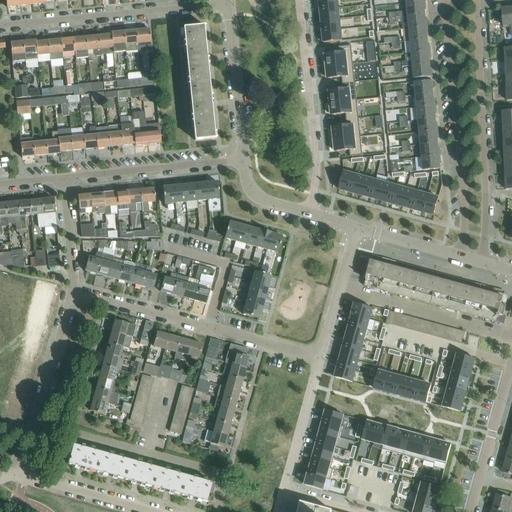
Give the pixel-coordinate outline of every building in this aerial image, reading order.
[(337,0),(319,0),(320,10),(338,8),(337,0)] [(425,2),(406,4),(408,16),(425,14),(424,10),(426,10),(425,2)] [(511,25),(511,7),(510,8),(510,6),(501,7),(503,26),(511,25)] [(338,8),(320,10),(321,21),(339,19),(338,8)] [(425,14),(408,16),(409,29),(428,27),(427,19),(425,19),(425,14)] [(339,19),(321,21),(323,32),(341,30),(339,19)] [(205,26),(184,28),(187,65),(206,63),(203,27),(205,26)] [(428,27),(409,29),(410,41),(427,39),(427,35),(429,35),(428,27)] [(150,43),(149,29),(137,30),(138,44),(150,43)] [(138,44),(137,30),(124,31),(126,51),(139,50),(138,44)] [(341,30),(323,32),(324,43),(342,41),(341,30)] [(126,51),(124,31),(111,32),(111,34),(112,48),(113,48),(113,53),(126,51)] [(112,48),(111,34),(99,36),(100,50),(112,48)] [(100,50),(99,36),(86,37),(88,51),(93,50),(93,54),(96,57),(101,56),(100,50)] [(88,51),(86,37),(73,38),(75,52),(75,59),(88,57),(88,51)] [(75,52),(73,38),(61,39),(62,53),(75,52)] [(62,53),(61,39),(48,41),(50,55),(62,53)] [(427,39),(410,41),(411,54),(430,52),(430,44),(428,44),(427,39)] [(37,54),(36,42),(36,40),(23,41),(25,61),(38,60),(38,56),(37,54)] [(25,61),(23,41),(10,42),(12,62),(25,61)] [(50,55),(48,41),(36,42),(37,54),(38,56),(50,55)] [(339,53),(325,55),(326,67),(353,64),(351,45),(338,47),(339,53)] [(430,52),(411,54),(413,66),(430,64),(429,60),(431,59),(430,52)] [(210,101),(206,63),(187,65),(191,103),(210,101)] [(327,71),(325,71),(325,77),(327,77),(327,78),(342,77),(342,83),(355,82),(353,64),(326,67),(327,71)] [(430,64),(413,66),(414,79),(433,77),(432,68),(430,69),(430,64)] [(66,86),(65,86),(66,93),(73,93),(74,95),(79,95),(79,92),(78,88),(78,85),(71,86),(69,72),(64,72),(66,86)] [(115,76),(103,77),(103,82),(104,90),(117,89),(116,82),(115,82),(115,76)] [(141,79),(127,80),(128,84),(129,83),(130,87),(142,86),(141,79)] [(130,87),(129,83),(128,84),(127,80),(116,82),(117,89),(124,88),(130,87)] [(433,81),(414,83),(416,95),(433,93),(432,89),(434,89),(433,81)] [(92,91),(104,90),(103,82),(91,83),(92,91)] [(343,90),(329,91),(330,103),(357,100),(355,82),(342,83),(343,90)] [(92,91),(91,83),(83,84),(84,87),(78,88),(79,92),(79,95),(85,94),(84,92),(91,91),(92,91)] [(14,87),(16,98),(29,97),(27,85),(14,87)] [(66,93),(65,86),(53,87),(53,88),(52,88),(53,91),(54,91),(54,95),(66,93)] [(38,88),(28,89),(29,97),(39,96),(38,88)] [(155,88),(142,90),(142,93),(143,93),(144,96),(143,96),(143,97),(143,101),(143,102),(153,101),(152,96),(156,96),(155,88)] [(144,96),(143,93),(142,93),(142,90),(130,91),(131,98),(143,97),(143,96),(144,96)] [(131,98),(130,91),(123,91),(117,92),(117,96),(119,95),(119,99),(124,99),(131,98)] [(105,99),(104,93),(104,92),(91,94),(92,102),(105,101),(105,99)] [(433,93),(416,95),(417,108),(436,106),(435,98),(433,98),(433,93)] [(80,103),(79,95),(74,95),(74,96),(66,97),(66,100),(67,100),(67,104),(80,103)] [(54,98),(41,99),(41,103),(42,103),(43,106),(48,106),(55,105),(54,98)] [(43,106),(42,103),(41,103),(41,99),(29,100),(29,108),(43,106)] [(30,113),(29,108),(29,100),(16,102),(17,115),(30,113)] [(330,107),(329,107),(329,114),(331,113),(331,115),(345,113),(346,120),(359,118),(357,100),(330,103),(330,107)] [(214,138),(210,101),(191,103),(195,140),(216,138),(216,137),(214,138)] [(417,108),(410,108),(411,121),(418,120),(435,119),(435,114),(437,114),(436,106),(417,108)] [(511,110),(502,111),(503,124),(511,123),(511,110)] [(148,145),(146,127),(145,118),(132,120),(133,125),(134,132),(133,132),(135,144),(135,146),(148,145)] [(333,129),(331,129),(332,135),(333,135),(334,140),(361,137),(359,118),(346,120),(347,126),(333,128),(333,129)] [(435,119),(418,120),(419,133),(438,131),(437,123),(436,123),(435,119)] [(511,136),(511,123),(503,124),(504,137),(511,136)] [(135,144),(133,132),(134,132),(133,125),(121,126),(121,132),(122,145),(135,144)] [(160,144),(159,130),(159,125),(146,127),(148,145),(160,144)] [(97,148),(96,135),(96,134),(96,128),(95,126),(89,127),(90,135),(84,136),(85,149),(97,148)] [(122,145),(121,132),(121,126),(108,127),(110,147),(122,145)] [(110,147),(108,127),(96,128),(96,134),(96,135),(97,148),(110,147)] [(72,150),(71,137),(66,138),(65,129),(57,130),(57,132),(60,152),(72,150)] [(438,131),(419,133),(421,145),(438,143),(437,139),(439,139),(438,131)] [(57,132),(52,133),(52,140),(46,141),(47,155),(60,154),(60,152),(57,132)] [(85,149),(84,136),(71,137),(72,150),(85,149)] [(361,137),(334,140),(335,151),(349,150),(350,157),(362,155),(361,137)] [(47,155),(46,141),(33,142),(35,156),(47,155)] [(35,156),(33,142),(20,144),(22,158),(35,156)] [(438,143),(421,145),(422,158),(441,156),(440,148),(438,148),(438,143)] [(441,156),(422,158),(423,170),(440,168),(440,164),(441,164),(441,156)] [(344,172),(339,189),(350,192),(355,175),(344,172)] [(355,175),(350,192),(360,195),(365,178),(355,175)] [(375,181),(371,198),(381,201),(386,184),(387,178),(377,175),(375,181)] [(365,178),(360,195),(371,198),(375,181),(365,178)] [(206,183),(207,200),(219,199),(217,182),(206,183)] [(195,184),(197,201),(207,200),(206,183),(195,184)] [(184,185),(186,202),(197,201),(195,184),(184,185)] [(386,184),(381,201),(392,204),(396,186),(386,184)] [(186,202),(184,185),(173,186),(175,203),(186,202)] [(175,203),(173,186),(162,187),(164,204),(175,203)] [(396,186),(392,204),(402,207),(407,189),(396,186)] [(155,202),(153,188),(140,189),(142,203),(155,202)] [(142,203),(140,189),(128,190),(129,204),(130,213),(136,212),(136,204),(142,203)] [(407,189),(402,207),(412,209),(417,192),(407,189)] [(129,204),(128,190),(115,192),(117,206),(129,204)] [(117,206),(115,192),(103,193),(105,214),(105,215),(110,215),(110,206),(117,206)] [(417,192),(412,209),(423,212),(428,195),(417,192)] [(105,214),(103,193),(90,194),(92,208),(92,213),(97,212),(98,214),(105,214)] [(92,208),(90,194),(77,195),(79,214),(85,213),(84,209),(92,208)] [(428,195),(423,212),(434,215),(439,198),(428,195)] [(56,226),(53,198),(41,199),(44,227),(56,226)] [(44,227),(41,199),(29,201),(31,215),(37,215),(38,228),(44,227)] [(31,215),(29,201),(18,202),(21,230),(26,229),(25,216),(31,215)] [(21,230),(18,202),(6,203),(7,218),(8,224),(15,223),(16,231),(21,230)] [(7,218),(6,203),(0,203),(0,232),(2,232),(1,227),(9,226),(8,224),(7,218)] [(159,237),(157,225),(150,225),(150,221),(144,222),(145,230),(145,237),(159,237)] [(235,241),(240,225),(229,222),(224,238),(235,241)] [(95,238),(94,230),(93,224),(80,226),(81,238),(95,238)] [(102,229),(94,230),(95,238),(107,238),(107,232),(106,224),(102,224),(102,229)] [(245,244),(250,227),(240,225),(235,241),(245,244)] [(133,238),(132,231),(129,232),(125,233),(125,226),(119,227),(119,233),(120,238),(130,239),(133,238)] [(256,247),(260,230),(250,227),(245,244),(256,247)] [(266,250),(271,233),(261,230),(260,230),(256,247),(266,250)] [(271,233),(266,250),(277,253),(282,236),(271,233)] [(151,240),(151,242),(151,250),(164,251),(163,240),(151,240)] [(35,251),(37,267),(46,266),(44,250),(35,251)] [(96,274),(102,253),(97,252),(95,258),(93,258),(89,257),(83,255),(84,263),(87,264),(85,271),(96,274)] [(108,277),(112,263),(114,256),(102,253),(96,274),(108,277)] [(48,268),(60,266),(59,254),(47,256),(48,268)] [(170,266),(173,256),(166,254),(163,264),(170,266)] [(12,257),(12,260),(13,268),(24,272),(23,255),(12,257)] [(372,258),(364,286),(504,324),(506,316),(504,316),(506,305),(502,304),(504,294),(372,258)] [(119,280),(122,266),(112,263),(108,277),(119,280)] [(130,283),(134,269),(122,266),(119,280),(130,283)] [(141,286),(145,272),(134,269),(130,283),(141,286)] [(251,282),(268,287),(271,276),(254,271),(251,282)] [(152,289),(155,280),(156,275),(145,272),(141,286),(152,289)] [(183,298),(187,284),(189,278),(177,275),(175,280),(171,294),(183,298)] [(171,294),(175,280),(164,277),(160,291),(171,294)] [(200,280),(198,287),(194,301),(205,304),(211,283),(200,280)] [(268,287),(251,282),(248,293),(265,297),(268,287)] [(194,301),(198,287),(187,284),(183,298),(194,301)] [(265,297),(248,293),(246,303),(262,308),(265,297)] [(262,308),(246,303),(243,314),(259,319),(262,308)] [(355,304),(352,315),(369,319),(372,308),(355,304)] [(387,318),(386,323),(410,330),(413,317),(389,311),(389,312),(387,318)] [(352,315),(349,325),(367,330),(369,319),(352,315)] [(413,317),(410,330),(415,331),(419,319),(413,317)] [(419,319),(415,331),(421,333),(424,321),(419,319)] [(136,326),(129,324),(115,320),(111,332),(132,337),(136,326)] [(424,321),(421,333),(427,334),(430,322),(424,321)] [(430,322),(427,334),(432,336),(436,324),(430,322)] [(436,324),(432,336),(438,338),(441,325),(436,324)] [(349,325),(346,335),(364,340),(367,330),(349,325)] [(441,325),(438,338),(462,344),(465,332),(441,325)] [(148,342),(151,330),(144,328),(142,335),(141,340),(148,342)] [(129,349),(132,337),(111,332),(108,343),(122,347),(129,349)] [(164,349),(168,335),(157,332),(153,346),(164,349)] [(176,352),(180,338),(168,335),(164,349),(176,352)] [(346,335),(344,346),(361,351),(364,340),(346,335)] [(180,338),(176,352),(174,358),(185,361),(187,355),(191,341),(180,338)] [(208,346),(205,357),(212,359),(213,360),(215,360),(218,349),(220,341),(210,338),(208,346)] [(202,344),(191,341),(187,355),(198,358),(202,344)] [(119,358),(122,347),(108,343),(105,354),(119,358)] [(225,362),(225,363),(231,364),(246,368),(249,357),(246,356),(248,349),(245,348),(230,344),(226,358),(225,362)] [(344,346),(341,356),(358,361),(361,351),(344,346)] [(116,369),(119,358),(105,354),(102,365),(116,369)] [(457,354),(454,365),(472,370),(475,359),(457,354)] [(341,356),(338,367),(355,371),(358,361),(341,356)] [(0,475),(9,444),(18,411),(24,388),(30,367),(0,358),(0,475)] [(204,362),(202,369),(209,371),(211,364),(204,362)] [(225,363),(222,374),(228,376),(242,380),(246,368),(231,364),(225,363)] [(113,381),(116,369),(102,365),(99,377),(113,381)] [(168,379),(171,368),(160,365),(159,368),(157,376),(168,379)] [(454,365),(452,375),(469,380),(472,370),(454,365)] [(338,367),(335,378),(352,382),(355,371),(338,367)] [(179,382),(182,372),(171,369),(172,368),(171,368),(168,379),(179,382)] [(202,369),(201,373),(218,378),(220,373),(209,371),(202,369)] [(378,371),(373,388),(384,391),(389,374),(378,371)] [(389,374),(384,391),(395,394),(399,377),(389,374)] [(142,375),(140,381),(152,384),(153,378),(142,375)] [(452,375),(449,386),(466,391),(469,380),(452,375)] [(228,376),(225,387),(239,391),(242,380),(228,376)] [(110,392),(113,381),(99,377),(96,388),(110,392)] [(399,377),(395,394),(405,397),(410,379),(399,377)] [(410,379),(405,397),(416,400),(420,382),(410,379)] [(199,380),(196,391),(203,393),(205,393),(207,394),(210,383),(207,382),(199,380)] [(150,389),(152,384),(140,381),(139,386),(150,389)] [(420,382),(416,400),(426,403),(431,385),(420,382)] [(219,385),(216,397),(222,398),(236,402),(239,391),(225,387),(219,385)] [(149,395),(150,389),(139,386),(137,392),(149,395)] [(181,386),(180,391),(191,394),(193,389),(181,386)] [(449,386),(446,396),(463,401),(466,391),(449,386)] [(107,403),(110,392),(96,388),(93,399),(107,403)] [(190,400),(191,394),(180,391),(178,397),(190,400)] [(147,401),(149,395),(137,392),(136,398),(147,401)] [(446,396),(443,407),(460,412),(463,401),(446,396)] [(188,406),(190,400),(178,397),(177,403),(188,406)] [(216,397),(213,408),(219,409),(233,413),(236,402),(222,398),(216,397)] [(146,406),(147,401),(136,398),(134,403),(146,406)] [(104,414),(107,403),(93,399),(90,410),(104,414)] [(144,412),(146,406),(134,403),(133,409),(144,412)] [(187,411),(188,406),(177,403),(175,408),(187,411)] [(185,417),(187,411),(175,408),(174,414),(185,417)] [(143,418),(144,412),(133,409),(131,415),(143,418)] [(219,409),(216,421),(230,425),(233,413),(219,409)] [(326,410),(323,422),(340,427),(340,426),(343,415),(326,410)] [(184,423),(185,417),(174,414),(172,420),(184,423)] [(141,424),(143,418),(131,415),(130,420),(141,424)] [(182,428),(184,423),(172,420),(171,425),(182,428)] [(216,421),(213,432),(227,436),(230,425),(216,421)] [(367,421),(362,439),(373,442),(378,424),(367,421)] [(323,422),(320,432),(337,437),(339,438),(343,427),(340,426),(340,427),(323,422)] [(378,424),(373,442),(383,445),(388,427),(378,424)] [(181,434),(182,428),(171,425),(169,431),(181,434)] [(383,445),(382,449),(393,452),(399,430),(388,427),(383,445)] [(399,430),(393,452),(403,455),(409,433),(399,430)] [(205,435),(203,441),(210,443),(224,447),(227,436),(213,432),(212,436),(205,435)] [(320,432),(317,443),(334,447),(337,437),(320,432)] [(409,433),(403,455),(413,458),(419,436),(409,433)] [(419,436),(413,458),(424,461),(430,439),(419,436)] [(430,439),(424,461),(435,464),(436,459),(440,442),(430,439)] [(440,442),(436,459),(446,462),(451,445),(440,442)] [(317,443),(314,453),(332,458),(332,457),(334,447),(317,443)] [(95,472),(101,452),(73,445),(67,464),(95,472)] [(124,480),(129,460),(101,452),(95,472),(124,480)] [(314,453),(311,463),(331,469),(331,468),(334,458),(332,457),(332,458),(314,453)] [(511,460),(507,459),(503,473),(511,474),(511,460)] [(157,468),(129,460),(124,480),(152,487),(157,468)] [(311,463),(308,474),(326,479),(330,480),(333,469),(331,468),(331,469),(311,463)] [(186,476),(157,468),(152,487),(180,495),(186,476)] [(308,474),(305,485),(323,490),(326,479),(308,474)] [(214,484),(186,476),(180,495),(209,503),(214,484)] [(419,493),(419,494),(437,498),(440,487),(422,483),(419,493)] [(417,492),(414,504),(416,505),(416,504),(434,509),(437,498),(419,494),(419,493),(417,492)] [(511,493),(511,494),(510,498),(497,495),(493,508),(506,511),(511,511),(511,493)] [(338,511),(301,502),(297,511),(338,511)]
